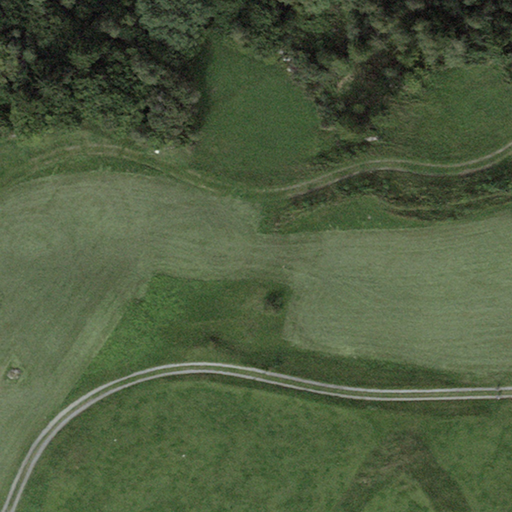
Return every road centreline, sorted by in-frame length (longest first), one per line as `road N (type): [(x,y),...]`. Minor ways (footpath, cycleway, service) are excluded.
road 1 (track): [(7,511),(32,451),(68,413),(122,382),(189,369),(379,397),(511,395)]
road 2 (track): [(0,191),(25,169),(65,154),(108,151),(246,196),(364,167),(451,170),(511,147)]
